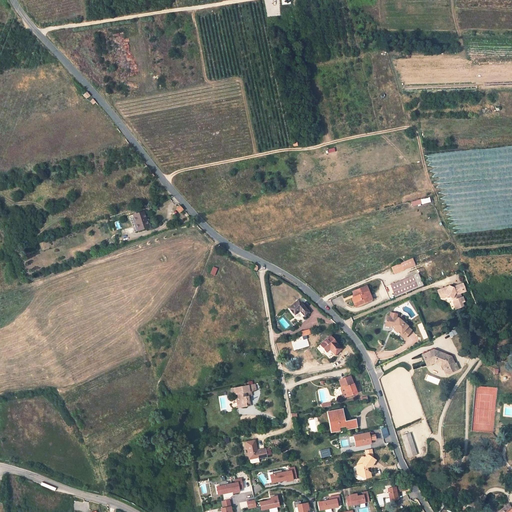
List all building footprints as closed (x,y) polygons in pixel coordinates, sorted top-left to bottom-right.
[(143,210),(133,214),(138,229),(148,226),(143,210)] [(394,274),(415,265),(412,258),(391,267),(394,274)] [(423,286),(418,274),(390,285),(395,297),(423,286)] [(443,289),(440,291),(443,300),(448,298),(448,297),(450,296),(453,299),(454,298),(458,307),(464,305),(462,302),(465,301),(464,297),(461,298),(459,294),(467,291),(464,284),(456,287),(450,286),(449,290),(446,291),(443,289)] [(372,299),(366,287),(360,290),(358,291),(358,289),(352,291),(354,294),(355,297),(353,297),(355,302),(358,301),(360,305),(372,299)] [(288,308),(295,315),(299,311),(305,316),(309,312),(298,299),(288,308)] [(387,316),(385,325),(391,326),(392,326),(394,328),(393,329),(397,333),(398,331),(401,333),(400,335),(404,339),(411,330),(407,327),(407,326),(398,318),(396,318),(389,316),(387,316)] [(341,349),(330,336),(320,345),(326,351),(330,348),(331,351),(335,355),(341,349)] [(425,362),(430,360),(432,364),(434,363),(442,366),(446,375),(458,369),(456,363),(455,364),(451,357),(434,350),(422,355),(425,362)] [(350,376),(339,380),(342,387),(345,386),(348,395),(356,391),(350,376)] [(239,408),(251,406),(250,402),(249,397),(252,396),(251,392),(253,391),(252,385),(232,389),(232,393),(236,394),(237,394),(237,395),(238,395),(239,398),(237,398),(239,408)] [(343,409),(329,412),(330,420),(332,420),(333,424),(331,424),(332,432),(340,431),(339,427),(346,426),(346,430),(357,428),(355,419),(345,421),(344,421),(343,418),(344,417),(343,409)] [(368,433),(354,436),(355,441),(356,441),(357,446),(370,443),(369,440),(369,436),(368,433)] [(409,434),(402,436),(409,456),(415,454),(409,434)] [(248,452),(250,459),(258,457),(258,459),(263,458),(261,450),(257,450),(255,440),(246,442),(247,452),(248,452)] [(329,448),(319,451),(321,457),(330,455),(329,448)] [(261,450),(263,458),(267,457),(266,455),(271,454),(270,449),(265,450),(265,449),(261,450)] [(371,457),(373,455),(371,449),(365,450),(366,455),(364,457),(363,457),(362,457),(357,464),(357,465),(356,466),(356,471),(358,472),(359,475),(361,476),(364,475),(367,477),(371,477),(370,473),(367,471),(367,467),(371,466),(376,460),(371,457)] [(285,479),(286,482),(292,481),(292,478),(296,477),(294,467),(288,468),(288,472),(282,473),(281,470),(272,472),(273,475),(274,482),(283,481),(283,479),(285,479)] [(233,480),(234,483),(218,486),(219,494),(228,492),(228,491),(231,490),(231,493),(238,492),(237,489),(241,488),(239,479),(233,480)] [(393,485),(394,487),(387,488),(390,502),(397,499),(396,492),(405,491),(403,483),(393,485)] [(369,502),(367,492),(362,493),(363,495),(357,496),(356,494),(349,495),(349,496),(346,497),(348,506),(353,505),(354,507),(360,506),(359,503),(364,502),(369,502)] [(267,501),(258,502),(260,510),(278,506),(276,496),(270,498),(270,501),(268,501),(267,501)] [(338,507),(337,505),(340,504),(338,496),(329,497),(329,500),(318,502),(319,510),(325,509),(331,508),(338,507)] [(222,501),(223,508),(230,506),(229,500),(222,501)] [(300,501),(293,503),(294,508),(297,507),(298,511),(306,511),(306,510),(308,510),(307,503),(301,504),(300,501)]
